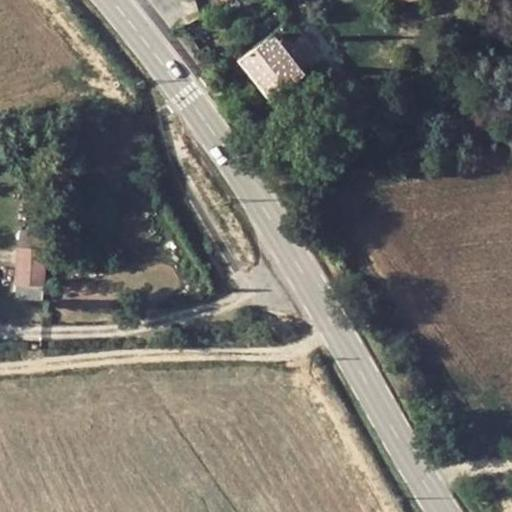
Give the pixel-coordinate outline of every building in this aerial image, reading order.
[(273,98),(276,95),(289,114),(318,93),(310,81),(328,67),(290,19),(240,58),(273,98)] [(287,171),(294,184),(313,180),(304,163),(287,171)] [(21,249),(46,249),(46,230),(21,230),(21,249)] [(20,284),(44,284),(46,249),(21,249),(20,284)] [(19,298),(44,298),(44,284),(20,284),(19,298)]
